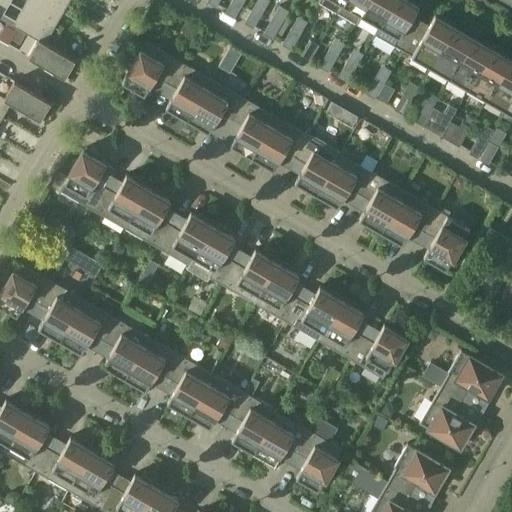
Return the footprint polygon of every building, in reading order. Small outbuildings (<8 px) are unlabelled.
[(9,0),(0,0),(0,16),(18,27),(26,32),(38,39),(38,38),(45,42),(46,41),(54,26),(22,7),(16,19),(4,12),(10,0),(9,0)] [(9,0),(10,0),(26,0),(22,7),(54,26),(64,10),(45,0),(9,0)] [(45,0),(64,10),(69,0),(45,0)] [(256,0),(255,3),(264,8),(268,0),(256,0)] [(344,0),(319,0),(318,1),(337,12),(344,0)] [(368,0),(344,0),(337,12),(356,23),(368,0)] [(368,0),(356,23),(357,23),(374,33),(374,34),(393,0),(368,0)] [(411,0),(393,0),(374,34),(403,50),(420,21),(411,16),(418,4),(411,0)] [(240,6),(236,13),(240,16),(246,7),(241,4),(240,6)] [(274,14),(282,19),(283,18),(287,10),(279,5),(274,14)] [(428,26),(420,21),(403,50),(412,55),(431,66),(455,25),(436,14),(435,14),(428,26)] [(292,25),(301,30),(306,21),(297,16),(292,25)] [(282,19),(275,33),(280,36),(289,21),(283,18),(282,19)] [(185,20),(181,28),(193,34),(197,27),(185,20)] [(431,66),(449,77),(473,36),(455,25),(431,66)] [(18,28),(12,37),(20,42),(25,32),(18,28)] [(492,47),(473,36),(449,77),(468,88),(492,47)] [(38,39),(28,56),(32,58),(46,66),(62,75),(65,76),(75,58),(46,41),(45,42),(38,38),(38,39)] [(309,38),(302,51),(311,57),(319,44),(309,38)] [(330,46),(339,51),(344,43),(335,38),(330,46)] [(166,81),(179,59),(146,39),(122,80),(144,93),(155,75),(166,81)] [(231,47),(227,54),(234,58),(238,50),(231,47)] [(511,58),(492,47),(468,88),(487,99),(511,58)] [(349,57),(357,62),(362,54),(354,49),(349,57)] [(487,99),(506,109),(511,98),(511,58),(487,99)] [(187,118),(211,77),(179,59),(166,81),(176,87),(166,105),(187,118)] [(211,77),(187,118),(209,130),(220,137),(243,96),(211,77)] [(374,78),(366,92),(375,97),(383,83),(374,78)] [(5,96),(4,97),(11,101),(41,119),(51,101),(49,100),(32,90),(18,82),(14,80),(5,96)] [(405,90),(400,99),(409,104),(414,95),(419,86),(410,81),(405,90)] [(428,91),(423,100),(433,106),(438,97),(428,91)] [(0,116),(2,117),(11,101),(4,97),(5,96),(0,93),(0,116)] [(243,96),(220,137),(230,143),(252,155),(275,114),(243,96)] [(338,117),(344,107),(332,100),(326,110),(338,117)] [(448,103),(443,112),(452,117),(457,108),(448,103)] [(294,155),(307,133),(275,114),(252,155),(273,168),(284,149),(294,155)] [(450,119),(441,135),(450,140),(460,125),(450,119)] [(484,124),(479,133),(488,138),(493,129),(484,124)] [(307,133),(294,155),(292,160),(302,167),(295,180),(316,192),(340,152),(307,133)] [(489,140),(480,157),(488,162),(498,145),(489,140)] [(59,170),(51,184),(59,189),(92,208),(105,186),(116,167),(105,161),(83,148),(67,175),(59,170)] [(359,193),(372,170),(340,152),(316,192),(338,205),(348,187),(359,193)] [(380,230),(404,189),(372,170),(359,193),(370,199),(359,217),(380,230)] [(116,192),(105,186),(92,208),(124,227),(148,186),(126,174),(116,192)] [(457,174),(452,183),(457,186),(463,185),(467,179),(457,174)] [(148,186),(124,227),(156,246),(170,223),(159,217),(169,199),(148,186)] [(423,230),(436,207),(404,189),(380,230),(402,242),(413,224),(423,230)] [(436,207),(423,230),(434,236),(423,254),(446,267),(469,227),(436,207)] [(180,229),(170,223),(156,246),(189,264),(212,223),(191,211),(180,229)] [(189,264),(187,267),(207,279),(209,276),(221,283),(234,260),(223,254),(234,236),(212,223),(189,264)] [(66,224),(60,234),(72,240),(77,231),(66,224)] [(511,238),(488,225),(480,239),(498,249),(511,257),(511,238)] [(73,260),(79,249),(71,244),(65,255),(73,260)] [(234,260),(221,283),(234,290),(252,301),(253,301),(277,261),(255,248),(245,266),(234,260)] [(511,257),(498,249),(492,260),(508,269),(493,295),(511,305),(511,257)] [(38,302),(51,279),(18,260),(0,291),(0,303),(17,314),(27,295),(38,302)] [(298,273),(277,261),(253,301),(285,320),(298,297),(301,292),(291,286),(298,273)] [(143,270),(137,281),(145,286),(151,274),(143,270)] [(60,338),(83,298),(51,279),(38,302),(49,308),(38,326),(60,338)] [(452,284),(447,293),(457,299),(462,290),(452,284)] [(298,297),(285,320),(318,339),(341,298),(320,285),(309,304),(298,297)] [(103,339),(116,316),(83,298),(60,338),(81,351),(92,333),(103,339)] [(363,310),(341,298),(318,339),(350,357),(363,335),(352,329),(363,310)] [(103,339),(96,350),(107,356),(103,363),(124,376),(148,335),(116,316),(103,339)] [(363,335),(350,357),(383,376),(406,335),(384,323),(373,341),(363,335)] [(430,324),(424,334),(430,337),(436,335),(439,330),(430,324)] [(216,341),(224,346),(230,335),(222,331),(216,341)] [(167,376),(180,354),(148,335),(124,376),(146,388),(156,370),(167,376)] [(440,385),(463,398),(470,385),(488,395),(501,372),(461,348),(447,372),(448,372),(440,385)] [(189,413),(212,372),(180,354),(167,376),(178,382),(167,400),(189,413)] [(231,413),(244,391),(212,372),(189,413),(210,425),(221,407),(231,413)] [(242,419),(231,438),(253,450),(277,409),(250,394),(252,393),(259,381),(253,377),(244,391),(231,413),(242,419)] [(455,411),(463,398),(440,385),(419,421),(460,445),(473,421),(455,411)] [(0,449),(4,451),(27,411),(6,398),(0,408),(0,449)] [(386,401),(381,410),(390,415),(393,410),(392,404),(386,401)] [(296,451),(309,428),(296,421),(291,429),(272,418),(277,410),(277,409),(253,450),(275,463),(285,444),(296,451)] [(27,411),(4,451),(5,452),(23,463),(36,470),(49,447),(38,441),(49,423),(27,411)] [(330,440),(339,425),(318,413),(309,428),(296,451),(306,457),(296,475),(318,488),(342,447),(330,440)] [(60,454),(49,447),(36,470),(68,489),(92,448),(70,435),(60,454)] [(395,466),(388,479),(410,492),(418,479),(434,489),(448,466),(407,442),(394,466),(395,466)] [(92,448),(68,489),(100,507),(113,485),(103,479),(113,460),(92,448)] [(365,466),(356,483),(378,496),(368,511),(414,511),(402,505),(410,492),(388,479),(365,466)] [(124,491),(113,485),(100,507),(108,511),(140,511),(156,485),(135,473),(124,491)] [(169,511),(178,498),(156,485),(140,511),(169,511)] [(3,497),(14,503),(20,492),(15,489),(7,491),(3,497)]
